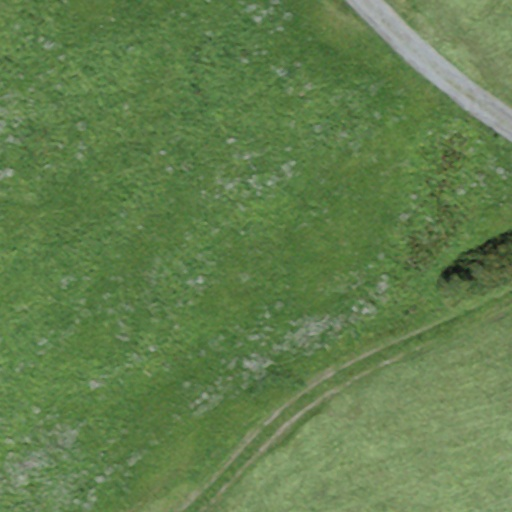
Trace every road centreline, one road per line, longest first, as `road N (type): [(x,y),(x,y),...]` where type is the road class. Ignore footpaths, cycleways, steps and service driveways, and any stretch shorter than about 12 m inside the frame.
road 1 (track): [(511,287),(381,340),(271,416),(158,511)]
road 2 (track): [(511,128),(381,31),(356,0)]
